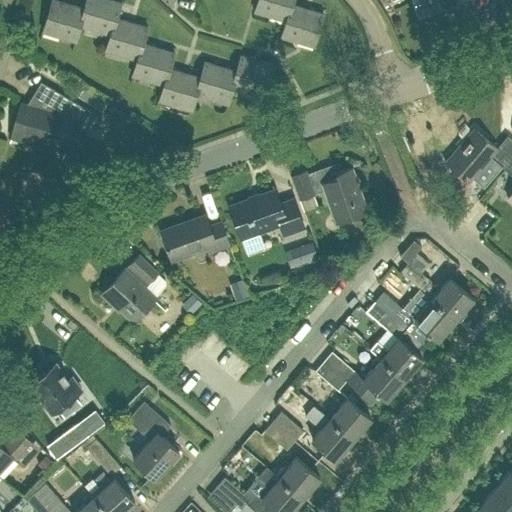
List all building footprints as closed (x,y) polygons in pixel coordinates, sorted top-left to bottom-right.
[(78,25),(83,8),(55,0),(51,0),(42,32),(75,41),(79,25),(78,25)] [(79,25),(109,34),(110,34),(115,18),(120,2),(112,0),(85,0),(83,8),(78,25),(79,25)] [(286,21),(291,4),(292,0),(257,0),(254,11),(285,21),(286,21)] [(412,0),(419,16),(461,0),(412,0)] [(323,13),(291,4),(286,21),(285,21),(280,36),(313,46),(323,13)] [(104,50),(136,59),(141,43),(142,43),(147,27),(115,18),(110,34),(109,34),(104,50)] [(132,75),(163,85),(168,68),(169,68),(173,53),(142,43),(141,43),(136,59),(132,75)] [(231,88),(262,97),(272,65),(240,55),(235,71),(231,88)] [(227,103),(231,88),(235,71),(204,62),(199,77),(194,93),(195,94),(227,103)] [(199,77),(169,68),(168,68),(163,85),(158,100),(191,110),(195,94),(194,93),(199,77)] [(89,111),(44,84),(36,96),(48,104),(44,111),(20,104),(12,132),(24,136),(23,139),(35,142),(36,139),(71,150),(79,123),(81,124),(89,111)] [(505,168),(511,159),(511,140),(506,136),(496,148),(473,128),(444,160),(467,180),(490,155),(505,168)] [(368,210),(351,165),(330,173),(328,166),(307,173),(306,169),(290,175),(299,199),(314,194),(314,192),(321,189),(334,222),(368,210)] [(303,226),(293,197),(279,202),(274,188),(227,205),(240,238),(278,224),(282,234),(303,226)] [(208,225),(204,214),(159,230),(170,260),(205,247),(207,253),(228,245),(220,221),(208,225)] [(420,245),(413,239),(399,255),(406,261),(420,245)] [(317,257),(312,241),(289,248),(294,264),(317,257)] [(399,271),(427,295),(454,318),(472,298),(448,277),(437,290),(428,282),(430,280),(420,272),(427,263),(415,252),(399,271)] [(156,271),(137,254),(124,268),(123,267),(99,292),(113,304),(114,303),(133,320),(155,296),(154,296),(164,285),(164,279),(156,272),(156,271)] [(437,339),(454,318),(427,295),(420,304),(423,306),(413,318),(382,291),(373,301),(420,341),(428,332),(437,339)] [(202,303),(192,293),(180,303),(190,314),(202,303)] [(162,299),(144,319),(164,337),(182,318),(162,299)] [(420,341),(373,301),(365,310),(396,337),(386,349),(383,346),(376,355),(403,378),(421,358),(412,350),(420,341)] [(322,361),(345,380),(369,401),(378,392),(386,399),(403,378),(376,355),(369,364),(372,366),(362,378),(330,351),(322,361)] [(336,389),(345,380),(322,361),(314,370),(336,389)] [(67,378),(55,363),(28,382),(50,412),(57,407),(63,415),(80,403),(73,394),(81,389),(71,375),(67,378)] [(215,410),(226,400),(203,378),(193,388),(215,410)] [(317,408),(352,438),(370,418),(346,397),(336,409),(332,406),(325,414),(317,408)] [(170,424),(144,401),(127,419),(141,431),(124,450),(154,477),(178,450),(161,435),(170,424)] [(335,459),(352,438),(317,408),(310,416),(321,425),(310,438),(335,459)] [(271,420),(293,439),(302,429),(280,410),(271,420)] [(285,449),(293,439),(271,420),(263,429),(285,449)] [(0,467),(12,456),(19,462),(33,447),(16,427),(8,436),(1,429),(0,429),(0,467)] [(120,465),(93,434),(83,442),(110,474),(120,465)] [(265,466),(302,498),(319,477),(295,456),(285,468),(282,466),(275,473),(266,465),(265,466)] [(265,466),(258,475),(270,485),(260,498),(268,505),(261,511),(289,511),(302,498),(265,466)] [(493,487),(511,503),(511,469),(510,468),(493,487)] [(248,497),(223,476),(215,486),(240,507),(248,497)] [(90,492),(107,511),(121,511),(133,501),(113,478),(101,488),(98,485),(90,492)] [(45,483),(35,491),(53,511),(67,511),(69,510),(45,483)] [(477,506),(484,511),(511,511),(511,503),(493,487),(477,506)] [(26,499),(37,511),(53,511),(35,491),(26,499)] [(0,511),(13,502),(5,492),(0,496),(0,511)] [(107,511),(90,492),(82,500),(84,502),(73,511),(107,511)] [(182,497),(170,511),(181,511),(189,503),(182,497)]
